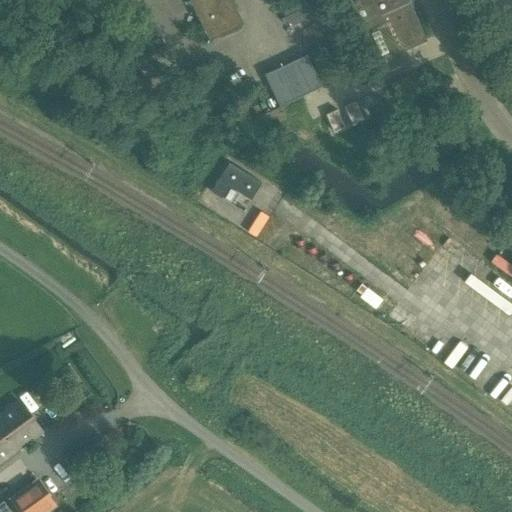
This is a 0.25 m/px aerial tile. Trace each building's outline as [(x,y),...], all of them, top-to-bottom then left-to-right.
[(230,0),(188,0),(208,41),(242,25),(230,0)] [(407,0),(348,0),(377,63),(426,41),(407,0)] [(154,53),(134,62),(143,82),(163,72),(154,53)] [(264,75),(279,107),(321,87),(306,55),(264,75)] [(407,77),(390,85),(399,103),(415,95),(416,94),(416,93),(414,93),(409,82),(410,81),(410,80),(409,81),(407,77)] [(355,102),(344,107),(352,124),(362,119),(355,102)] [(336,110),(326,115),(333,132),(344,127),(336,110)] [(230,185),(252,199),(263,182),(230,162),(212,191),(222,197),(230,185)] [(18,401),(0,414),(0,460),(40,432),(18,401)] [(36,481),(10,500),(19,511),(44,511),(54,505),(36,481)]
